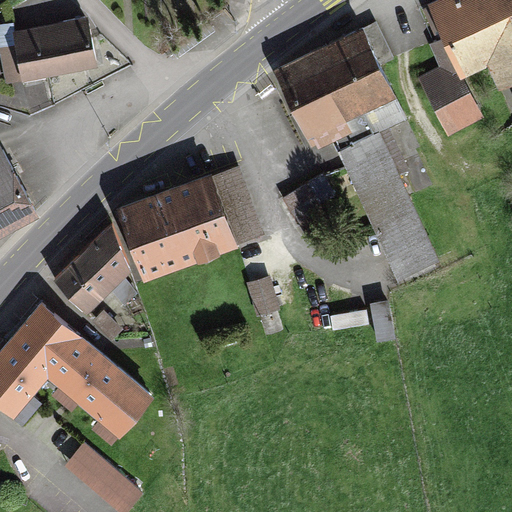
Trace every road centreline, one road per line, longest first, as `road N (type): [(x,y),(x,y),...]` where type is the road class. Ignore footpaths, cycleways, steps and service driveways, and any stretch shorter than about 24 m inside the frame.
road 1 (primary): [(186,102),(3,282)]
road 2 (residential): [(186,102),(83,0)]
road 3 (primary): [(292,20),(186,102)]
